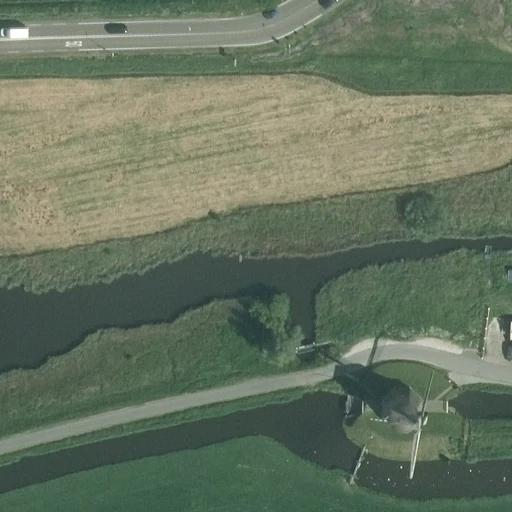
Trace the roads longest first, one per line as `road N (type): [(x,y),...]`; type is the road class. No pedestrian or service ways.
road 1 (residential): [(0,448),(391,352),(511,376)]
road 2 (secondary): [(0,40),(238,34),(267,29),(320,0)]
